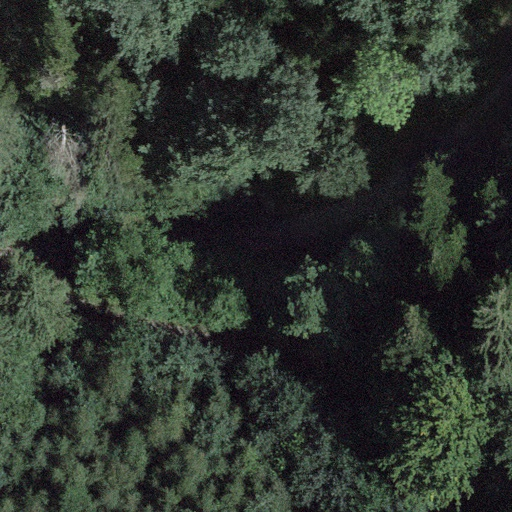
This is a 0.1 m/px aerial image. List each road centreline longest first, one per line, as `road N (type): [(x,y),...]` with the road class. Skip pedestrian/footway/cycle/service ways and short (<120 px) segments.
road 1 (track): [(511,81),(429,169),(320,222),(0,254)]
road 2 (track): [(433,511),(337,407),(239,346),(0,274)]
